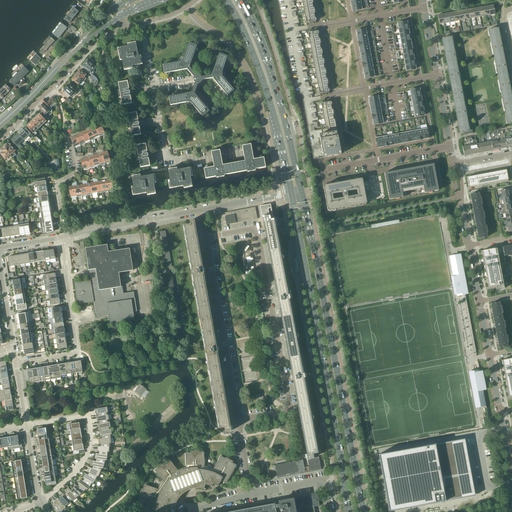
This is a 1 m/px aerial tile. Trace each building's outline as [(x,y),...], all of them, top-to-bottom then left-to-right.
[(64,19),(70,23),(78,12),(72,7),(64,19)] [(53,35),(59,40),(67,28),(61,24),(53,35)] [(76,29),(72,26),(69,24),(67,26),(70,28),(74,32),(76,29)] [(492,49),(502,47),(500,38),(501,38),(500,36),(499,36),(498,28),(497,28),(496,27),(493,28),(493,29),(488,30),(492,49)] [(39,51),(45,57),(57,44),(48,37),(42,44),(44,46),(39,51)] [(445,57),(455,56),(451,37),(442,38),(443,47),(442,47),(443,49),(444,49),(445,57)] [(141,56),(139,56),(138,56),(136,42),(127,44),(128,46),(117,48),(120,60),(122,60),(124,70),(133,69),(132,66),(140,65),(142,64),(141,59),(141,56)] [(164,73),(187,69),(188,68),(189,67),(197,45),(189,43),(183,59),(180,62),(163,65),(164,73)] [(502,47),(492,49),(496,67),(505,65),(504,57),(504,55),(503,55),(502,47)] [(219,53),(212,75),(212,76),(212,78),(227,95),(234,90),(222,77),(222,74),(222,73),(227,56),(219,53)] [(455,56),(445,57),(447,66),(446,66),(446,68),(447,68),(449,76),(458,74),(455,56)] [(87,71),(90,74),(91,72),(93,73),(94,72),(93,70),(96,67),(93,65),(95,63),(94,62),(92,60),(91,60),(90,62),(87,60),(83,66),(88,70),(87,71)] [(507,74),(505,65),(496,67),(500,86),(509,84),(508,78),(508,76),(508,74),(507,74)] [(195,83),(191,93),(192,93),(194,94),(198,84),(200,83),(201,82),(202,81),(212,78),(212,76),(212,75),(207,76),(201,77),(200,77),(199,76),(197,76),(189,67),(188,68),(187,69),(195,78),(194,79),(194,81),(195,83)] [(9,82),(14,87),(29,73),(23,68),(9,82)] [(80,70),(76,75),(83,81),(87,76),(80,70)] [(458,74),(449,76),(450,84),(449,85),(450,87),(451,87),(452,95),(462,93),(458,74)] [(83,81),(76,75),(72,80),(79,86),(83,81)] [(72,87),(73,86),(69,83),(64,89),(65,90),(63,92),(67,95),(68,95),(70,97),(73,94),(74,95),(77,92),(76,91),(76,90),(72,87)] [(509,84),(500,86),(503,105),(511,103),(511,99),(511,95),(511,92),(511,93),(509,84)] [(0,90),(0,99),(0,100),(10,90),(5,85),(0,90)] [(195,95),(194,94),(192,93),(191,93),(169,97),(170,105),(176,104),(187,102),(191,104),(202,117),(209,111),(195,95)] [(462,93),(452,95),(454,103),(453,103),(453,105),(454,105),(456,114),(465,112),(462,93)] [(45,99),(41,102),(42,104),(49,111),(51,108),(51,107),(50,105),(55,101),(54,100),(52,98),(49,101),(48,102),(45,99)] [(94,101),(87,109),(92,113),(99,106),(94,101)] [(511,103),(503,105),(507,124),(511,122),(511,103)] [(46,115),(43,117),(45,119),(52,113),(52,110),(51,108),(49,111),(42,104),(38,107),(42,112),(46,115)] [(469,130),(465,112),(456,114),(457,122),(457,124),(458,124),(459,133),(460,132),(469,131),(469,130)] [(35,118),(42,125),(47,121),(45,120),(45,119),(43,117),(40,113),(35,118)] [(31,122),(38,129),(42,125),(35,118),(31,122)] [(38,129),(31,122),(26,126),(35,135),(37,133),(35,132),(38,129)] [(95,126),(100,136),(105,134),(100,124),(95,126)] [(90,129),(95,139),(100,136),(95,126),(90,129)] [(320,135),(320,137),(323,155),(324,157),(326,157),(329,157),(340,155),(341,154),(340,147),(339,142),(336,127),(326,129),(323,129),(321,130),(322,134),(320,135)] [(23,129),(18,134),(24,140),(31,134),(27,129),(24,131),(23,129)] [(85,131),(90,141),(95,139),(90,129),(85,131)] [(80,133),(85,143),(90,141),(85,131),(80,133)] [(491,137),(490,137),(492,150),(500,149),(497,136),(493,137),(493,132),(490,133),(491,137)] [(76,135),(80,146),(85,143),(80,133),(76,135)] [(488,142),(484,143),(485,151),(492,150),(490,137),(489,133),(486,133),(488,142)] [(24,140),(18,134),(11,140),(20,150),(22,147),(20,145),(24,140)] [(75,148),(80,146),(76,135),(71,138),(75,148)] [(500,135),(497,136),(500,149),(507,147),(505,139),(504,135),(503,135),(500,135)] [(480,143),(477,144),(478,153),(485,151),(484,143),(483,139),(480,139),(479,139),(480,143)] [(472,141),(469,141),(469,145),(471,154),(478,153),(477,144),(476,140),(472,141)] [(4,147),(12,157),(16,154),(14,152),(15,150),(9,142),(4,147)] [(264,157),(253,159),(252,153),(250,144),(242,146),(244,155),(245,161),(244,161),(224,165),(222,165),(221,159),(219,150),(215,151),(211,151),(213,161),(214,167),(204,169),(205,178),(216,177),(216,178),(224,176),(224,175),(247,171),(247,172),(255,170),(255,169),(265,167),(264,157)] [(469,145),(462,147),(463,152),(464,155),(471,154),(469,145)] [(12,157),(4,147),(0,149),(0,153),(5,159),(7,158),(9,160),(12,157)] [(101,153),(105,164),(110,162),(107,151),(101,153)] [(96,155),(100,165),(105,164),(101,153),(96,155)] [(91,156),(95,167),(100,165),(96,155),(91,156)] [(86,158),(89,169),(95,167),(91,156),(86,158)] [(89,169),(86,158),(81,159),(84,170),(89,169)] [(434,163),(384,173),(389,199),(406,196),(405,189),(423,185),(424,193),(428,192),(428,193),(432,192),(432,191),(439,190),(434,163)] [(191,168),(183,169),(177,170),(177,168),(172,169),(168,169),(170,180),(168,180),(169,186),(169,188),(183,186),(184,188),(192,187),(192,183),(190,177),(190,176),(193,176),(191,168)] [(506,170),(467,177),(469,187),(505,180),(508,180),(506,170)] [(154,175),(146,176),(140,177),(140,175),(136,175),(132,176),(134,187),(131,187),(133,195),(147,193),(147,195),(156,194),(155,189),(154,183),(156,183),(154,175)] [(36,182),(37,187),(46,186),(45,181),(45,178),(38,179),(38,182),(36,182)] [(325,184),(323,187),(328,210),(329,211),(330,212),(365,205),(366,204),(367,203),(362,179),(360,178),(345,180),(344,182),(341,182),(340,182),(325,184)] [(193,189),(194,195),(212,191),(211,185),(193,189)] [(508,189),(501,190),(502,195),(502,197),(509,196),(508,189)] [(479,193),(470,194),(470,195),(471,199),(471,201),(470,201),(471,203),(472,203),(472,205),(473,209),(482,207),(481,204),(481,203),(480,198),(480,197),(479,193)] [(509,196),(502,197),(502,200),(503,204),(510,203),(509,196)] [(504,209),(503,209),(503,212),(511,210),(510,203),(503,204),(504,208),(504,209)] [(308,459),(314,458),(313,453),(318,452),(319,452),(304,373),(275,220),(274,220),(273,220),(271,204),(260,206),(263,223),(264,228),(276,292),(277,296),(285,338),(292,375),(293,380),(307,454),(308,459)] [(482,207),(473,209),(474,214),(474,215),(473,216),(474,218),(474,217),(475,219),(475,224),(484,222),(484,218),(483,218),(482,212),(482,207)] [(511,211),(511,210),(503,212),(503,214),(505,213),(506,218),(511,216),(511,211)] [(235,223),(234,217),(233,211),(221,213),(223,225),(235,223)] [(216,347),(213,326),(203,273),(203,268),(202,268),(195,224),(194,221),(189,221),(190,224),(184,225),(182,226),(218,428),(219,428),(224,427),(225,432),(231,431),(230,426),(217,352),(216,347)] [(484,222),(475,224),(476,228),(477,230),(476,230),(476,232),(477,232),(477,234),(478,238),(482,238),(482,240),(485,239),(484,237),(487,237),(486,233),(486,232),(485,227),(485,226),(484,222)] [(163,250),(169,249),(166,231),(160,232),(163,250)] [(115,251),(113,251),(108,252),(107,244),(85,248),(89,270),(91,270),(93,280),(74,283),(78,304),(94,302),(96,318),(109,316),(110,324),(135,320),(133,312),(137,311),(134,292),(122,293),(121,288),(119,273),(133,270),(130,248),(115,251)] [(511,254),(511,245),(510,246),(510,245),(508,245),(508,246),(502,247),(504,256),(511,254)] [(501,282),(495,252),(495,249),(495,248),(482,251),(482,252),(483,252),(483,255),(483,258),(483,259),(484,259),(485,262),(484,262),(485,265),(485,266),(486,269),(485,269),(486,272),(486,273),(487,273),(487,276),(487,279),(487,280),(488,280),(489,283),(488,283),(489,287),(496,286),(501,285),(501,282)] [(54,249),(49,250),(50,260),(55,259),(55,256),(58,256),(56,249),(54,249)] [(166,268),(172,267),(169,249),(163,250),(166,268)] [(461,254),(458,254),(449,256),(453,277),(450,277),(454,295),(456,295),(456,296),(468,294),(461,254)] [(504,289),(503,282),(501,282),(501,285),(496,286),(497,290),(504,289)] [(499,302),(491,304),(492,310),(491,310),(491,312),(492,312),(493,314),(493,318),(502,317),(501,313),(501,312),(500,307),(499,302)] [(502,317),(493,318),(494,324),(495,325),(494,325),(494,327),(495,327),(495,329),(496,333),(505,332),(504,327),(503,322),(503,321),(502,317)] [(505,332),(496,333),(497,337),(497,339),(496,339),(497,341),(498,341),(498,343),(499,348),(500,348),(502,347),(502,349),(505,349),(505,347),(507,346),(507,342),(506,341),(505,336),(505,335),(505,332)] [(511,358),(502,360),(502,361),(503,361),(504,364),(503,364),(503,365),(504,368),(505,368),(505,371),(504,371),(505,375),(506,375),(506,378),(506,379),(506,382),(507,382),(508,385),(507,385),(507,386),(508,389),(509,389),(509,392),(508,392),(508,393),(509,394),(509,396),(511,395),(511,358)] [(75,362),(77,373),(82,372),(82,368),(85,367),(84,360),(75,362)] [(483,371),(480,371),(479,371),(479,370),(468,372),(475,408),(481,407),(486,406),(483,390),(486,390),(483,371)] [(0,373),(0,378),(1,379),(2,384),(9,383),(7,372),(0,373)] [(3,390),(0,390),(0,395),(11,394),(9,383),(2,384),(3,390)] [(144,391),(145,390),(139,385),(135,391),(141,396),(144,391)] [(13,410),(11,394),(0,395),(0,401),(4,401),(6,411),(13,410)] [(107,415),(107,414),(106,413),(108,412),(107,407),(95,409),(96,413),(97,413),(98,416),(107,415)] [(108,414),(107,414),(107,415),(98,416),(96,416),(97,420),(98,420),(99,423),(99,424),(108,422),(108,420),(109,420),(108,414)] [(110,421),(108,422),(99,424),(99,423),(98,424),(98,428),(100,427),(100,431),(109,429),(109,427),(110,427),(110,421)] [(111,429),(109,429),(100,431),(99,431),(99,435),(101,435),(101,438),(101,439),(111,438),(110,435),(112,435),(111,429)] [(22,443),(19,443),(18,435),(15,436),(14,435),(14,433),(12,433),(14,449),(23,447),(22,443)] [(111,443),(111,438),(101,439),(101,438),(98,438),(99,443),(100,442),(100,446),(109,447),(110,443),(111,443)] [(79,453),(78,450),(84,449),(83,444),(73,445),(74,451),(73,452),(73,454),(79,453)] [(426,453),(382,461),(390,506),(401,504),(401,507),(408,505),(407,503),(474,491),(466,446),(436,451),(435,444),(419,447),(420,452),(425,451),(426,453)] [(100,446),(97,446),(97,450),(99,450),(98,454),(107,455),(108,452),(109,452),(109,447),(100,446)] [(174,511),(174,510),(174,509),(174,508),(175,507),(175,506),(176,503),(177,502),(177,500),(179,498),(180,497),(180,496),(181,495),(183,494),(184,492),(186,491),(188,490),(189,490),(190,490),(190,489),(192,489),(194,489),(196,488),(198,488),(200,488),(202,488),(204,489),(206,489),(204,488),(205,486),(205,484),(206,484),(208,485),(209,486),(211,486),(212,487),(212,486),(213,483),(218,486),(218,485),(221,481),(223,482),(225,483),(226,482),(236,466),(235,464),(232,463),(232,462),(225,458),(222,456),(220,457),(213,469),(212,468),(206,467),(204,467),(204,453),(202,452),(199,452),(197,451),(191,451),(190,452),(190,453),(187,453),(185,454),(186,467),(183,468),(182,470),(181,469),(178,470),(170,460),(168,460),(165,462),(163,462),(158,465),(158,467),(155,469),(155,471),(163,482),(163,483),(159,488),(158,489),(145,485),(144,486),(143,489),(142,489),(141,490),(139,495),(140,497),(139,501),(140,502),(154,507),(154,511),(147,511),(148,511),(145,511),(144,511),(174,511)] [(98,454),(95,453),(95,457),(97,457),(96,461),(104,464),(105,460),(107,461),(107,455),(98,454)] [(309,466),(306,466),(307,472),(321,469),(321,466),(320,466),(319,457),(314,458),(308,459),(309,466)] [(96,461),(93,460),(92,464),(93,465),(92,468),(100,472),(102,469),(105,470),(107,464),(104,464),(96,461)] [(302,460),(295,461),(297,472),(298,474),(307,472),(306,466),(304,467),(302,460)] [(295,461),(289,462),(291,474),(291,475),(298,474),(297,472),(295,461)] [(289,462),(282,464),(284,475),(284,476),(291,475),(291,474),(289,462)] [(282,464),(275,465),(275,470),(276,475),(277,476),(277,478),(284,476),(284,475),(282,464)] [(98,477),(100,472),(92,468),(89,467),(88,471),(89,471),(88,475),(96,479),(97,476),(98,477)] [(93,484),(96,479),(88,475),(85,473),(83,477),(85,478),(83,480),(83,481),(90,486),(92,483),(93,484)] [(56,484),(56,481),(55,476),(42,478),(42,480),(45,480),(46,486),(56,484)] [(87,490),(90,486),(83,481),(83,480),(80,479),(78,482),(79,483),(77,486),(84,492),(86,490),(87,490)] [(77,486),(75,484),(72,487),(73,488),(71,490),(70,491),(76,498),(79,495),(80,496),(84,492),(77,486)] [(70,491),(71,490),(69,488),(66,491),(67,492),(64,494),(70,501),(71,500),(72,501),(76,498),(70,491)] [(71,502),(70,501),(64,494),(63,493),(60,496),(61,497),(58,499),(64,506),(66,505),(67,506),(71,502)] [(313,511),(313,507),(319,506),(317,493),(313,494),(313,495),(297,498),(297,499),(293,500),(293,498),(281,500),(277,500),(277,499),(273,501),(274,503),(228,511),(313,511)] [(58,499),(57,498),(50,505),(56,511),(62,511),(61,511),(65,507),(64,506),(58,499)]
